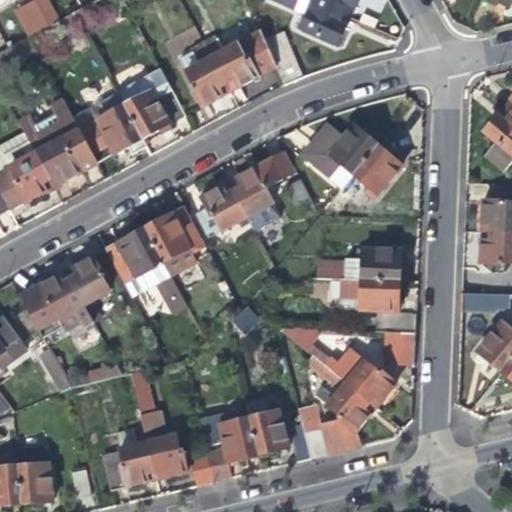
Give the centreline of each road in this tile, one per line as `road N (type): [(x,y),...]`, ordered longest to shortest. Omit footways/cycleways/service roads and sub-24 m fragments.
road 1 (residential): [(0,257),(280,108),(440,64)]
road 2 (residential): [(440,64),(432,463)]
road 3 (residential): [(432,463),(233,511)]
